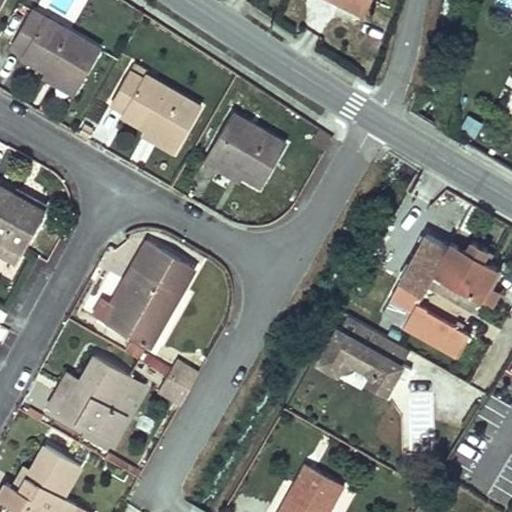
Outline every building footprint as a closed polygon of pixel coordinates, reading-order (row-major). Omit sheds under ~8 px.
[(365,0),(340,0),(360,10),(365,0)] [(24,55),(49,70),(78,88),(101,49),(33,8),(13,44),(26,52),(24,55)] [(124,114),(149,128),(179,145),(201,106),(134,67),(113,102),(126,110),(124,114)] [(78,88),(49,70),(46,77),(75,93),(78,88)] [(204,160),(219,168),(222,163),(243,175),(261,186),(285,144),(231,113),(204,160)] [(179,145),(149,128),(145,134),(175,151),(179,145)] [(222,163),(219,168),(240,181),(243,175),(222,163)] [(288,163),(281,175),(291,182),(298,169),(288,163)] [(0,236),(24,250),(46,210),(15,193),(0,184),(0,236)] [(18,187),(15,193),(46,210),(49,205),(18,187)] [(490,214),(476,206),(454,242),(469,251),(474,241),(490,214)] [(427,235),(400,283),(423,297),(428,288),(436,274),(451,248),(427,235)] [(24,250),(0,236),(0,252),(17,262),(24,250)] [(131,282),(119,303),(108,322),(149,346),(195,267),(148,239),(125,278),(131,282)] [(451,248),(436,274),(467,292),(480,299),(488,286),(499,268),(483,259),(488,249),(474,241),(469,251),(454,242),(451,248)] [(459,306),(467,292),(436,274),(428,288),(459,306)] [(108,322),(119,303),(131,282),(125,278),(112,299),(102,293),(91,312),(108,322)] [(400,283),(391,299),(414,312),(405,328),(457,357),(469,336),(426,310),(427,309),(419,304),(423,297),(400,283)] [(488,286),(480,299),(491,306),(499,293),(488,286)] [(414,312),(391,299),(382,314),(405,327),(405,328),(414,312)] [(356,316),(347,311),(338,327),(346,332),(356,316)] [(405,327),(382,314),(374,327),(398,341),(405,328),(405,327)] [(387,394),(412,350),(398,341),(374,327),(356,316),(346,332),(338,327),(317,362),(336,373),(340,366),(344,369),(353,367),(355,363),(371,372),(365,381),(387,394)] [(511,347),(446,455),(511,494),(511,347)] [(149,353),(145,359),(168,373),(171,366),(149,353)] [(70,398),(63,395),(56,391),(48,405),(109,440),(125,413),(112,405),(131,374),(96,354),(82,377),(70,398)] [(171,366),(168,373),(176,377),(183,363),(175,359),(171,366)] [(183,363),(176,377),(191,385),(199,372),(183,363)] [(68,370),(56,391),(63,395),(70,398),(82,377),(68,370)] [(168,373),(162,382),(169,387),(176,377),(168,373)] [(112,405),(125,413),(144,382),(131,374),(112,405)] [(176,377),(169,387),(185,396),(191,385),(176,377)] [(20,490),(13,486),(6,482),(0,492),(0,497),(25,511),(71,511),(77,503),(63,495),(81,464),(46,444),(31,470),(20,490)] [(308,463),(279,511),(330,511),(346,484),(308,463)] [(25,466),(13,486),(20,490),(31,470),(25,466)] [(92,511),(77,503),(71,511),(92,511)]
